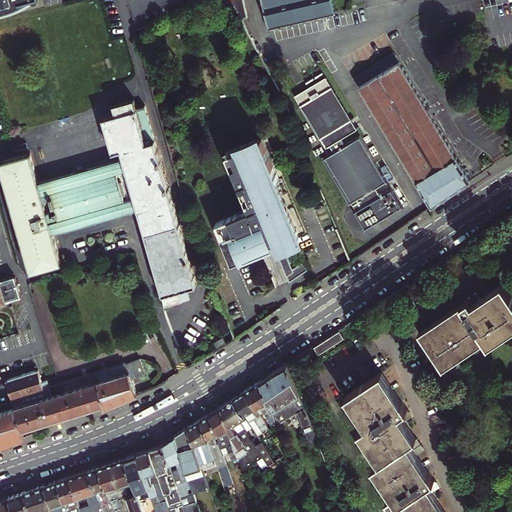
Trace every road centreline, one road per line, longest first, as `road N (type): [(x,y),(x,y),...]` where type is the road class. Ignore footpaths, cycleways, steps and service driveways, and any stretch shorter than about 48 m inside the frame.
road 1 (secondary): [(511,174),(172,396),(0,467)]
road 2 (secondary): [(0,478),(192,401),(511,193)]
